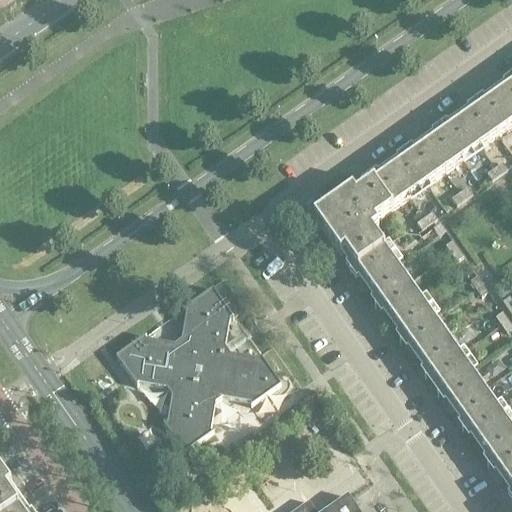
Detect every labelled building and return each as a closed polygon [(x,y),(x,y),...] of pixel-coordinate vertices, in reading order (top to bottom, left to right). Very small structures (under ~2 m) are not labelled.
[(511,80),(314,220),(511,501),(511,432),(372,235),(379,230),(375,225),(511,128),(511,80)] [(502,166),(494,171),(500,179),(507,173),(502,166)] [(500,179),(494,171),(487,177),(492,184),(500,179)] [(467,191),(459,196),(464,204),(472,198),(467,191)] [(464,204),(459,196),(451,202),(456,209),(464,204)] [(432,215),(424,221),(429,228),(437,223),(432,215)] [(429,228),(424,221),(416,226),(421,234),(429,228)] [(440,227),(433,232),(438,240),(445,235),(440,227)] [(458,252),(452,244),(445,249),(451,257),(458,252)] [(463,260),(458,252),(451,257),(456,265),(463,260)] [(483,288),(477,280),(470,285),(476,293),(483,288)] [(488,295),(483,288),(476,293),(481,300),(488,295)] [(213,291),(183,312),(183,313),(185,312),(186,314),(181,342),(174,347),(146,342),(145,341),(146,339),(146,338),(116,360),(137,389),(138,389),(137,387),(138,386),(167,391),(172,398),(167,426),(165,427),(164,426),(163,426),(184,456),(214,435),(213,434),(212,435),(210,434),(215,405),(222,400),(251,405),(252,407),(250,408),(251,409),(281,388),(260,358),(259,359),(260,361),(258,362),(230,357),(227,353),(225,350),(230,322),(232,320),(233,322),(234,321),(213,291)] [(511,303),(510,300),(502,305),(509,314),(511,311),(511,303)] [(508,323),(502,315),(495,321),(501,328),(508,323)] [(511,332),(511,329),(508,323),(501,328),(506,336),(511,332)] [(0,511),(28,511),(11,488),(0,472),(0,511)] [(313,511),(308,504),(297,511),(357,511),(348,498),(328,511),(313,511)]
